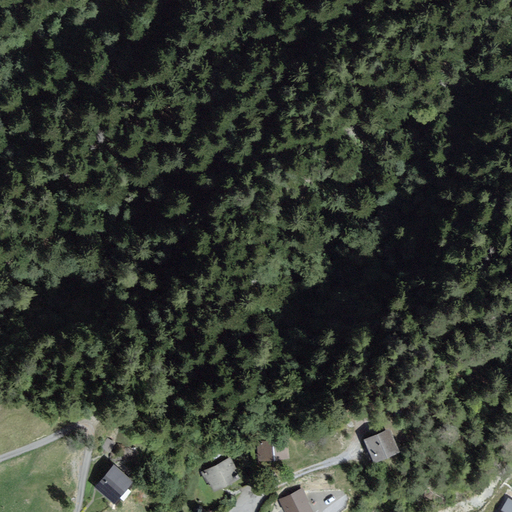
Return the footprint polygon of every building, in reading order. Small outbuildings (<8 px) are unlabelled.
[(384,455),(375,435),(353,444),(362,465),(384,455)] [(281,460),(279,442),(252,445),(254,463),(281,460)] [(235,479),(225,460),(201,474),(211,492),(235,479)] [(123,478),(106,464),(89,485),(106,499),(123,478)] [(305,511),(297,492),(277,501),(281,511),(305,511)] [(511,511),(511,495),(510,494),(497,511),(511,511)]
